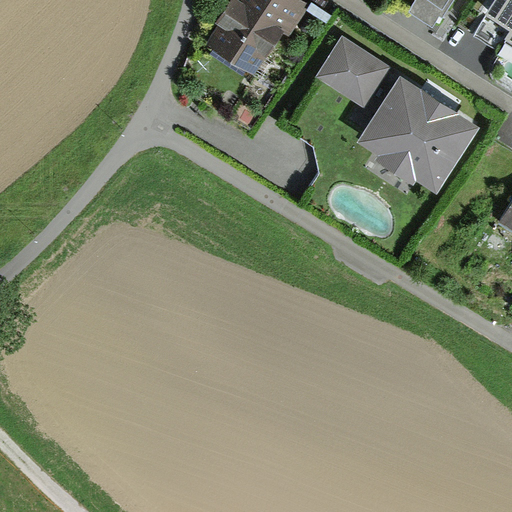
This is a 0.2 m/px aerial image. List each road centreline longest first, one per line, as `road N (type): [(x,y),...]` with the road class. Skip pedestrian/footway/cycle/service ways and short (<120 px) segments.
road 1 (residential): [(143,122),(511,343)]
road 2 (residential): [(0,273),(80,204),(143,122)]
road 3 (residential): [(347,0),(511,110)]
road 4 (residential): [(143,122),(189,0)]
